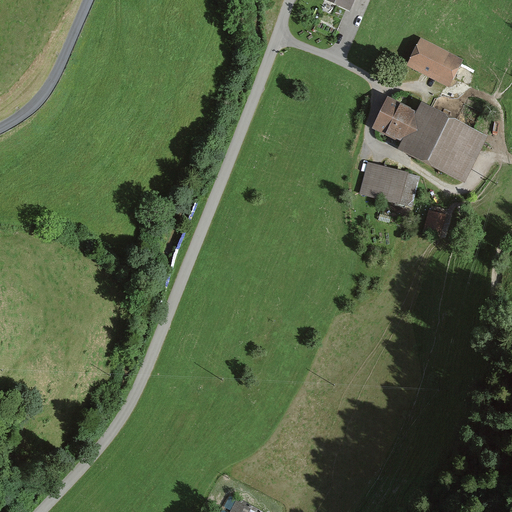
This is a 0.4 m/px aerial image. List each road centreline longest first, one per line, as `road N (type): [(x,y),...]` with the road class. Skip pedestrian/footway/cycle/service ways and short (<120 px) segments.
road 1 (unclassified): [(291,0),(138,388),(103,442),(40,511)]
road 2 (track): [(277,36),(366,75),(378,96),(370,139),(443,186),(464,188),(492,157),(511,162)]
road 3 (track): [(484,511),(503,360),(492,278),(496,251),(510,232)]
road 4 (tertiary): [(88,0),(45,92),(0,127)]
